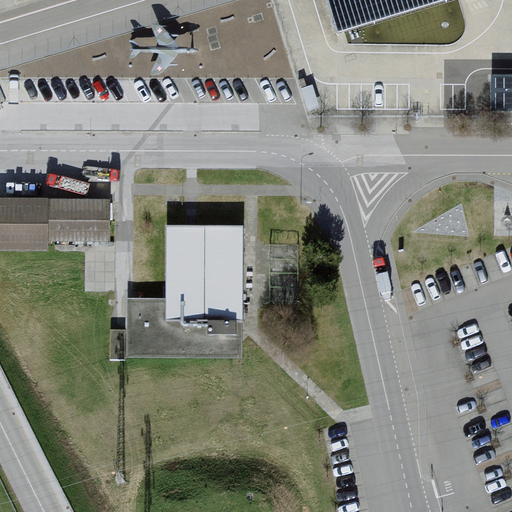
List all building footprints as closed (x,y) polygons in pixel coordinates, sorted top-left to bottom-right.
[(457,1),(459,0),(326,0),(339,38),(347,35),(457,1)] [(511,76),(493,77),(493,114),(511,114),(511,76)] [(110,202),(0,201),(0,254),(51,255),(51,247),(51,243),(110,243),(110,202)] [(183,229),(168,229),(168,301),(134,301),(129,301),(128,360),(243,360),(243,339),(244,230),(241,230),(198,229),(183,229)] [(126,332),(111,332),(111,361),(126,361),(126,332)] [(175,485),(176,511),(313,511),(311,478),(175,485)]
